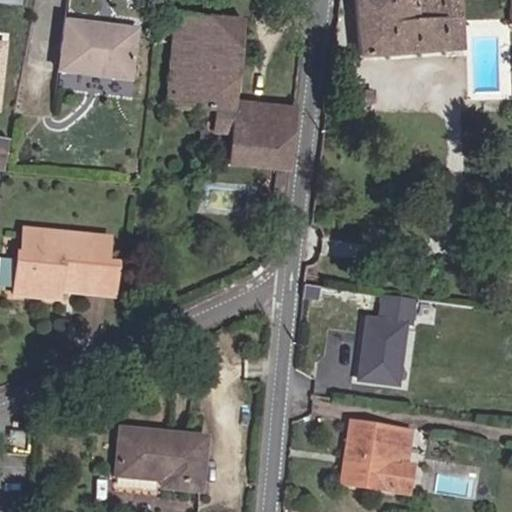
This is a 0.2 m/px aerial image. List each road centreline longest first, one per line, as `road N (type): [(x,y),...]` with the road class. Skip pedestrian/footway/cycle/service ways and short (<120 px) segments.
road 1 (residential): [(0,409),(261,290),(290,269)]
road 2 (residential): [(290,269),(320,0)]
road 3 (residential): [(269,511),(290,269)]
